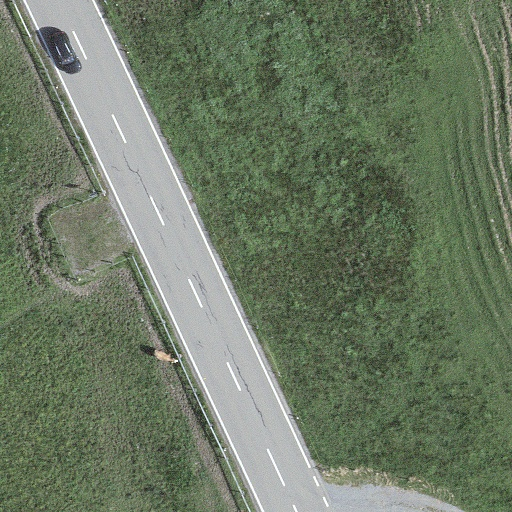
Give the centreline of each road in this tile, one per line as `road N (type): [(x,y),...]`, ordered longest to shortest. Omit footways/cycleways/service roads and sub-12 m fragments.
road 1 (secondary): [(58,0),(297,511)]
road 2 (track): [(299,511),(332,499),(428,511)]
